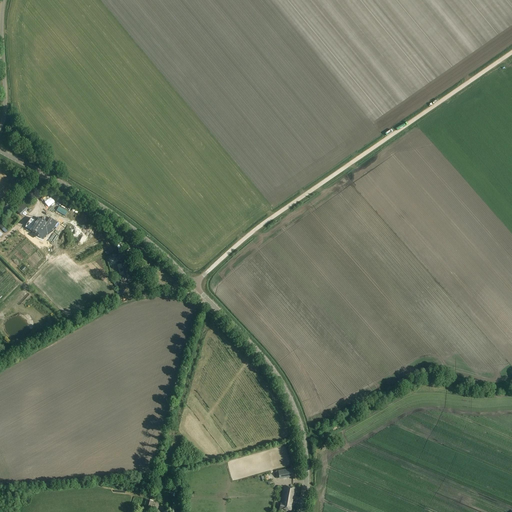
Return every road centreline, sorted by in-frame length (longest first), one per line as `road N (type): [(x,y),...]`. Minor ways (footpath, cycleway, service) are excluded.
road 1 (unclassified): [(193,284),(255,229),(511,51)]
road 2 (tertiary): [(302,511),(305,454),(292,404),(267,363),(193,284)]
road 3 (tertiary): [(193,284),(104,208),(0,150)]
road 4 (unclassified): [(0,125),(3,0)]
